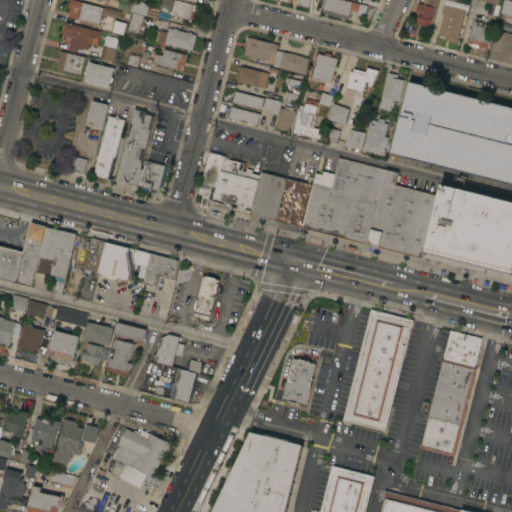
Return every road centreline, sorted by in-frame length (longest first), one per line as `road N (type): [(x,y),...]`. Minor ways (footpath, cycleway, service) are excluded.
road 1 (residential): [(230,9),(511,82)]
road 2 (residential): [(232,0),(173,231)]
road 3 (residential): [(0,374),(218,428)]
road 4 (primary): [(173,231),(0,186)]
road 5 (residential): [(39,0),(0,163)]
road 6 (tertiary): [(238,389),(299,265)]
road 7 (tertiary): [(176,511),(238,389)]
road 8 (primary): [(299,265),(173,231)]
